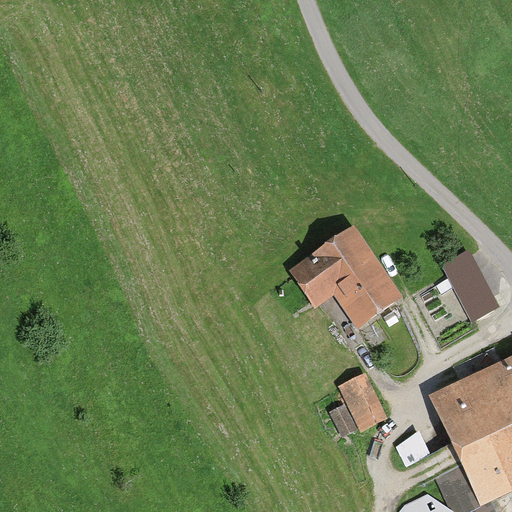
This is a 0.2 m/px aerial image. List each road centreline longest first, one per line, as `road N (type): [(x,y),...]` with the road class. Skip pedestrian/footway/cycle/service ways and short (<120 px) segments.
road 1 (unclassified): [(306,0),(367,118),(511,267)]
road 2 (track): [(383,511),(383,440),(436,377),(511,318)]
